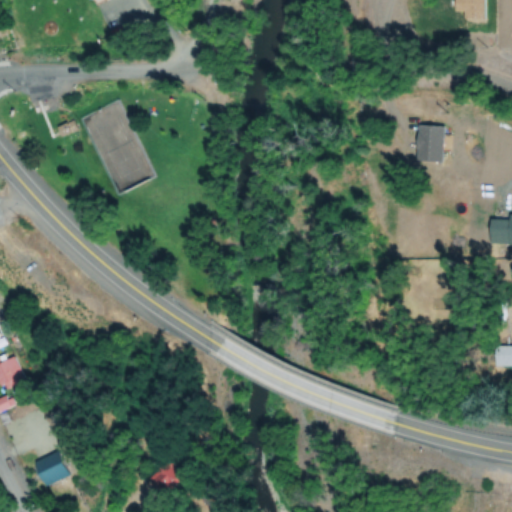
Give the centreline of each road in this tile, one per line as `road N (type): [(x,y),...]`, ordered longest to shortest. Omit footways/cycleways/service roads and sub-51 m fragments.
road 1 (primary): [(215,344),(79,247),(0,157)]
road 2 (residential): [(0,73),(142,66),(211,85)]
road 3 (primary): [(391,423),(215,344)]
road 4 (primary): [(511,451),(391,423)]
road 5 (residential): [(394,67),(478,74),(511,86)]
